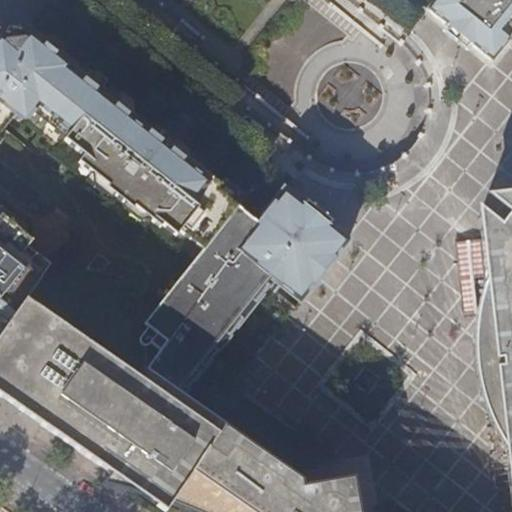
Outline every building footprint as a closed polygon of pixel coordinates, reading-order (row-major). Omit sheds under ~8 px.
[(511,0),(435,0),(428,10),(493,62),(511,37),(511,0)] [(0,144),(0,143),(0,134),(17,113),(27,112),(53,132),(59,125),(70,134),(64,141),(84,156),(78,163),(108,186),(106,189),(132,210),(134,207),(161,228),(163,225),(176,236),(180,231),(203,250),(237,207),(242,201),(76,70),(77,67),(26,27),(22,32),(16,28),(6,29),(2,34),(0,32),(0,144)] [(160,351),(145,372),(182,398),(263,295),(273,282),(300,303),(324,272),(348,241),(329,226),(331,222),(306,201),(303,206),(283,190),(256,223),(237,207),(203,250),(145,324),(158,335),(152,344),(160,351)] [(511,192),(484,195),(497,206),(509,215),(505,219),(501,224),(477,205),(481,240),(486,280),(481,296),(478,309),(476,319),(474,331),(475,353),(477,380),(483,404),(494,429),(505,446),(511,509),(511,192)] [(0,321),(8,325),(26,300),(49,267),(27,248),(31,242),(0,217),(0,321)] [(359,511),(354,478),(302,486),(301,482),(182,398),(145,372),(140,381),(26,300),(8,325),(0,336),(0,395),(32,419),(110,475),(101,486),(122,491),(130,493),(146,497),(184,511),(359,511)]
